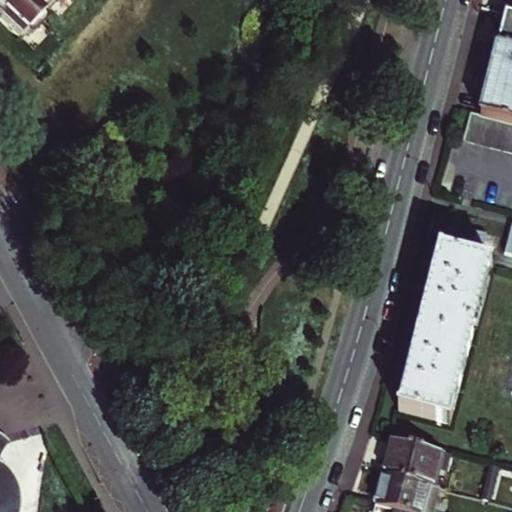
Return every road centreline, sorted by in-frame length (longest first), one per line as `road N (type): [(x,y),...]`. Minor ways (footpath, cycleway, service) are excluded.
road 1 (tertiary): [(298,511),(355,346),(444,0)]
road 2 (residential): [(148,511),(0,238)]
